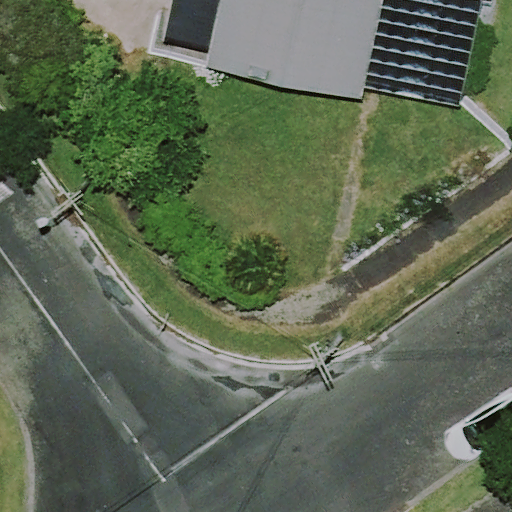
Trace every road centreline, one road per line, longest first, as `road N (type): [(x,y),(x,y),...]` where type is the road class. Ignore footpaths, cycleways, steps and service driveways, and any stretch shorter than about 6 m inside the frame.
road 1 (residential): [(187,511),(0,252)]
road 2 (residential): [(286,511),(511,349)]
